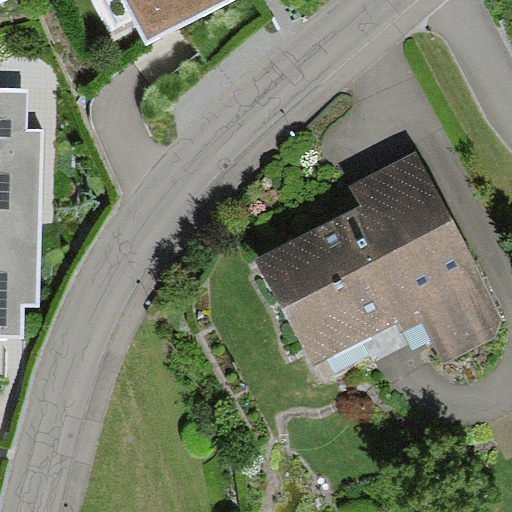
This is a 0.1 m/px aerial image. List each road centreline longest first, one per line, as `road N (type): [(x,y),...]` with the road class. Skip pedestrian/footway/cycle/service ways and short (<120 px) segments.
road 1 (residential): [(383,0),(233,131),(150,225),(88,353),(39,511)]
road 2 (residential): [(511,112),(446,0)]
